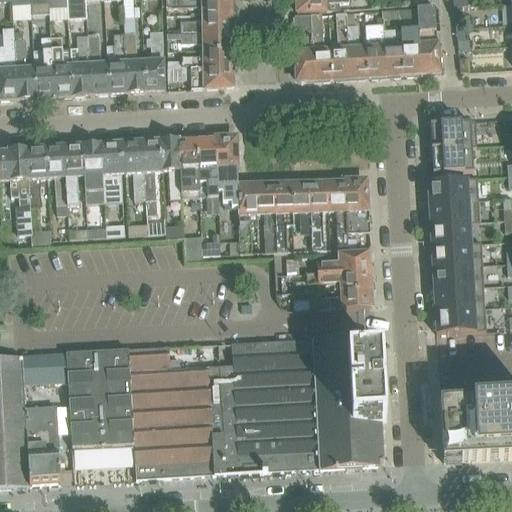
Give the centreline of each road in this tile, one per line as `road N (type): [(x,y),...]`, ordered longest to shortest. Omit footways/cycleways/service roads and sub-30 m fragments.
road 1 (residential): [(417,498),(394,104)]
road 2 (residential): [(0,128),(266,114)]
road 3 (residential): [(417,498),(221,511)]
road 4 (residential): [(266,114),(394,104)]
